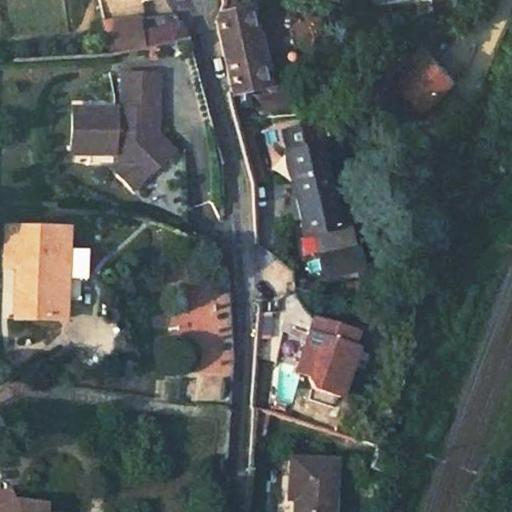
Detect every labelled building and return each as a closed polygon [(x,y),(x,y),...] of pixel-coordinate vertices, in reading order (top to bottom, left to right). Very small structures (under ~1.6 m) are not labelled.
[(115,0),(97,0),(105,49),(138,46),(130,18),(118,20),(115,0)] [(123,0),(124,1),(128,0),(132,0),(134,4),(141,2),(145,9),(162,0),(123,0)] [(246,94),(257,93),(241,11),(259,9),(257,0),(218,0),(220,5),(211,21),(228,94),(230,100),(235,99),(237,110),(248,108),(246,94)] [(142,17),(130,18),(138,46),(140,54),(152,51),(147,31),(142,17)] [(175,24),(147,31),(152,51),(184,43),(175,24)] [(449,85),(418,51),(397,70),(406,79),(398,86),(420,111),(449,85)] [(140,181),(156,165),(150,158),(165,144),(156,134),(150,128),(151,111),(157,110),(157,74),(123,73),(122,109),(74,108),(73,153),(114,154),(125,165),(140,181)] [(420,111),(398,86),(387,97),(410,121),(420,111)] [(150,158),(156,165),(172,151),(165,144),(150,158)] [(439,174),(447,149),(431,145),(423,169),(439,174)] [(332,234),(313,151),(280,158),(299,242),(318,238),(323,260),(315,262),(320,284),(349,277),(339,233),(332,234)] [(140,181),(125,165),(117,172),(133,188),(140,181)] [(27,267),(26,321),(73,323),(74,300),(74,252),(75,229),(13,227),(12,267),(27,267)] [(74,300),(86,301),(87,251),(74,252),(74,300)] [(336,403),(352,355),(347,354),(352,339),(310,324),(291,377),(306,382),(304,385),(309,394),(336,403)] [(287,456),(286,464),(283,506),(289,507),(288,511),(327,511),(333,467),(334,459),(287,456)]
